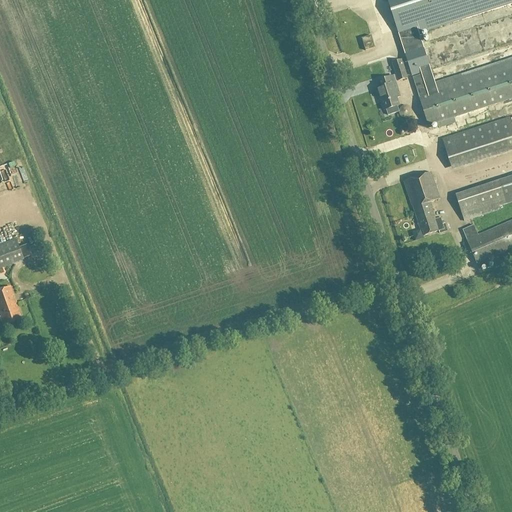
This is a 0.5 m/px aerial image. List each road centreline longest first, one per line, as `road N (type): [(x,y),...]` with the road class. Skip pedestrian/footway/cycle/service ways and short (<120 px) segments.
road 1 (unclassified): [(398,280),(305,0)]
road 2 (unclassified): [(149,366),(398,280)]
road 3 (unclassified): [(475,511),(398,280)]
